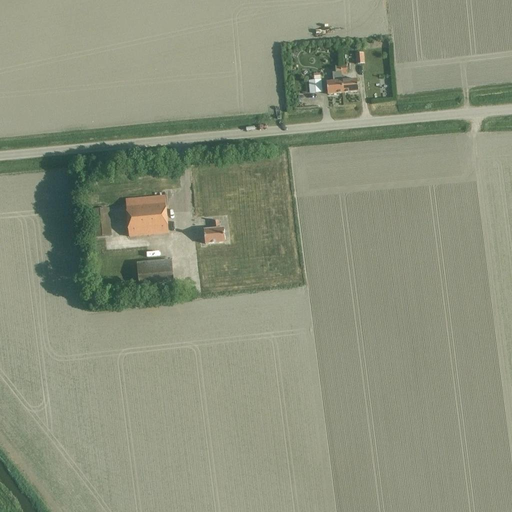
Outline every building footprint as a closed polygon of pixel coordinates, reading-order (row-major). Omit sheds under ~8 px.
[(356,63),(364,62),(363,52),(355,53),(356,63)] [(343,92),(342,80),(341,80),(341,72),(340,65),(335,66),(335,71),(332,71),(333,80),(326,81),(328,93),(343,92)] [(357,78),(342,80),(343,92),(358,90),(357,78)] [(309,92),(321,91),(320,79),(314,80),(308,80),(309,92)] [(168,234),(166,213),(165,197),(125,200),(128,237),(168,234)] [(89,211),(92,238),(110,237),(108,209),(89,211)] [(225,242),(223,228),(220,228),(219,221),(212,221),(213,228),(204,229),(205,244),(225,242)] [(113,237),(103,238),(104,245),(114,245),(113,237)] [(173,261),(138,264),(140,290),(175,287),(173,261)]
